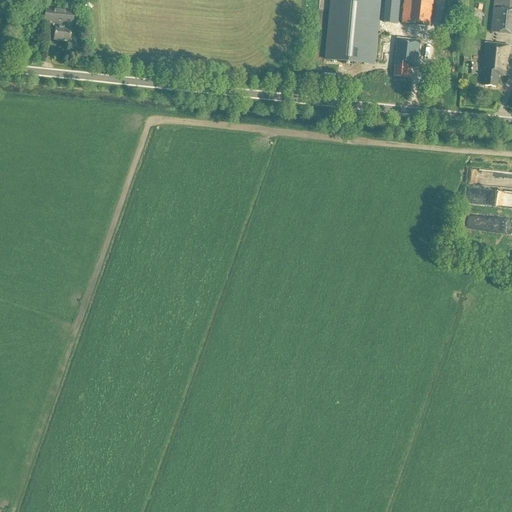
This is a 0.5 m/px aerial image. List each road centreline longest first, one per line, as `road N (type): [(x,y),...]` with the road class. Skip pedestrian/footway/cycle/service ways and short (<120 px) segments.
road 1 (track): [(11,511),(150,123),(511,156)]
road 2 (unclassified): [(511,120),(0,67)]
